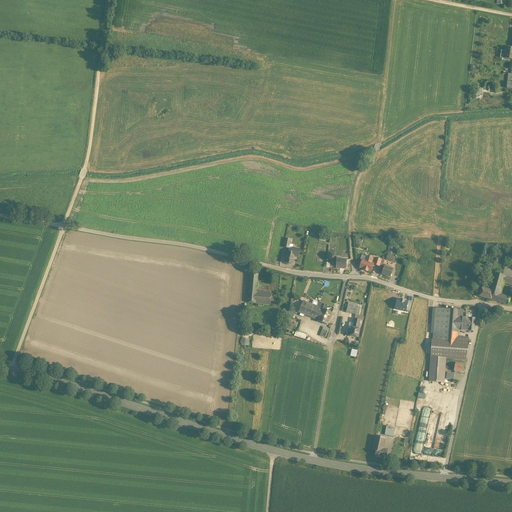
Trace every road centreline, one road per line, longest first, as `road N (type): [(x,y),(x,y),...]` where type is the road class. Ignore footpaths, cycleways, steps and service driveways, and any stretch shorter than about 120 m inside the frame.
road 1 (unclassified): [(511,308),(0,215)]
road 2 (track): [(106,0),(87,159),(11,370)]
road 3 (track): [(395,0),(376,150),(356,180),(349,223),(355,277)]
road 4 (secondary): [(0,368),(273,450)]
road 5 (secondary): [(273,450),(511,484)]
road 6 (track): [(482,304),(442,477)]
